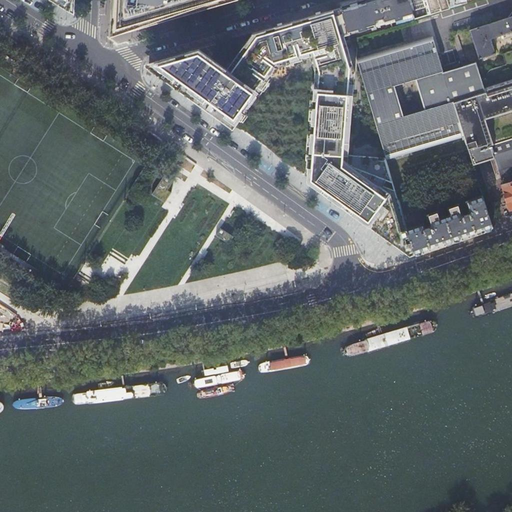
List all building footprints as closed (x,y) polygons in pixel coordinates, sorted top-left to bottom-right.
[(67,6),(58,0),(52,0),(74,14),(75,0),(72,0),(72,9),(67,6)] [(72,9),(72,0),(58,0),(67,6),(72,9)] [(170,19),(234,0),(111,0),(110,37),(170,19)] [(413,18),(412,15),(407,0),(348,0),(339,3),(340,7),(348,34),(395,20),(397,26),(414,21),(413,18)] [(413,18),(415,18),(450,7),(447,0),(407,0),(412,15),(413,18)] [(342,154),(348,154),(354,71),(343,35),(348,34),(340,7),(325,11),(326,15),(333,13),(349,67),(342,154)] [(401,245),(408,235),(406,229),(386,160),(385,157),(348,154),(342,154),(349,67),(333,13),(326,15),(325,11),(317,14),(252,33),(255,37),(229,74),(195,49),(153,61),(148,63),(231,123),(238,113),(244,104),(252,93),(262,79),(270,68),(274,61),(292,56),(303,53),(313,50),(314,55),(318,68),(319,70),(318,84),(317,92),(315,113),(314,125),(313,138),(312,151),(311,169),(310,180),(401,245)] [(511,16),(469,30),(478,59),(495,53),(490,38),(511,31),(511,16)] [(255,37),(252,33),(248,38),(226,68),(203,51),(198,48),(195,49),(229,74),(255,37)] [(464,59),(456,34),(452,35),(460,60),(464,59)] [(475,62),(462,66),(442,72),(432,36),(356,58),(368,99),(385,157),(386,160),(463,137),(452,103),(485,92),(484,87),(481,78),(475,62)] [(511,50),(502,54),(505,64),(489,69),(481,78),(484,87),(485,92),(452,103),(463,137),(471,164),(494,158),(490,146),(511,138),(511,50)] [(238,113),(231,123),(148,63),(143,64),(193,100),(232,129),(235,125),(242,115),(238,113)] [(274,71),(270,68),(262,79),(267,82),(274,71)] [(255,96),(252,93),(244,104),(248,107),(255,96)] [(511,138),(490,146),(494,158),(500,179),(511,176),(509,167),(511,165),(511,183),(502,187),(509,208),(510,208),(511,207),(511,138)] [(311,169),(307,169),(307,176),(306,181),(319,190),(330,198),(409,255),(413,254),(408,235),(401,245),(310,180),(311,169)] [(174,181),(166,175),(151,192),(164,202),(171,193),(167,190),(174,181)] [(414,226),(406,229),(408,235),(413,254),(453,240),(491,227),(481,195),(465,201),(467,209),(468,209),(468,210),(467,213),(464,214),(461,214),(460,212),(461,211),(458,203),(446,207),(449,214),(439,217),(437,210),(426,214),(428,223),(429,223),(429,224),(428,227),(427,227),(423,225),(422,223),(414,226)] [(235,237),(221,229),(216,237),(230,245),(235,237)] [(0,274),(20,288),(24,282),(0,267),(0,274)] [(0,274),(0,291),(12,300),(20,288),(0,274)]
